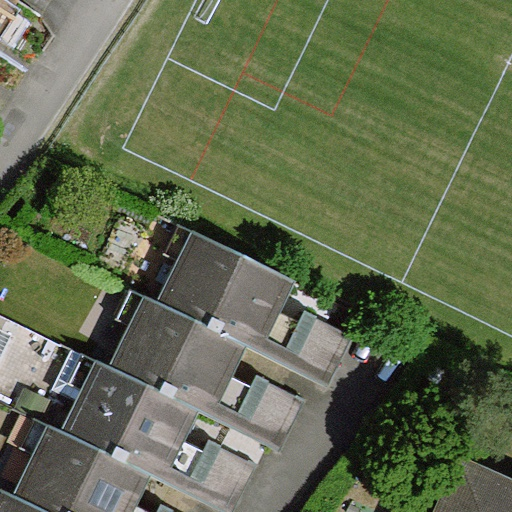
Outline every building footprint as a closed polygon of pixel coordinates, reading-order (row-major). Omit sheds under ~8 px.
[(0,6),(0,41),(16,18),(0,6)] [(249,347),(327,386),(347,344),(281,311),(295,282),(179,224),(165,252),(178,258),(157,301),(249,347)] [(199,410),(280,451),(301,409),(234,376),(249,347),(157,301),(132,289),(118,317),(131,323),(110,366),(199,410)] [(152,474),(227,511),(231,511),(252,472),(185,439),(199,410),(110,366),(83,352),(69,380),(82,386),(61,429),(152,474)] [(50,511),(156,511),(138,503),(152,474),(61,429),(36,416),(22,444),(35,450),(13,494),(50,511)] [(511,511),(511,468),(464,447),(434,511),(511,511)] [(0,511),(50,511),(13,494),(0,487),(0,511)]
